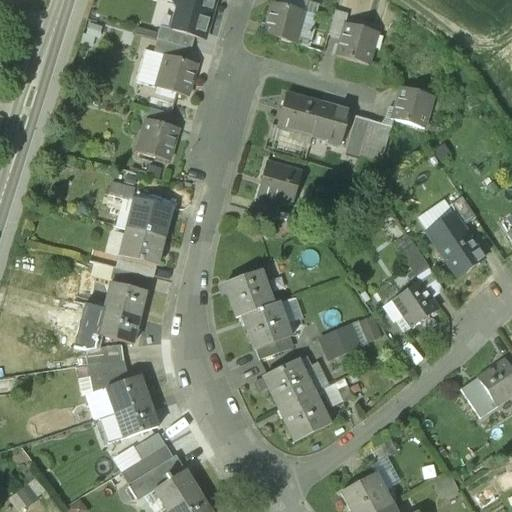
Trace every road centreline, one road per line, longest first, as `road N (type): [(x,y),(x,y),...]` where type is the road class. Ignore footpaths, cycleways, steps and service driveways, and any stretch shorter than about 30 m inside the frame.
road 1 (residential): [(239,64),(197,239),(191,303),(216,409),(279,489)]
road 2 (residential): [(279,489),(328,464),(456,357),(472,327),(509,297)]
road 3 (tertiary): [(8,202),(79,0)]
road 4 (track): [(398,0),(481,62),(511,34)]
road 5 (residential): [(239,64),(375,99)]
